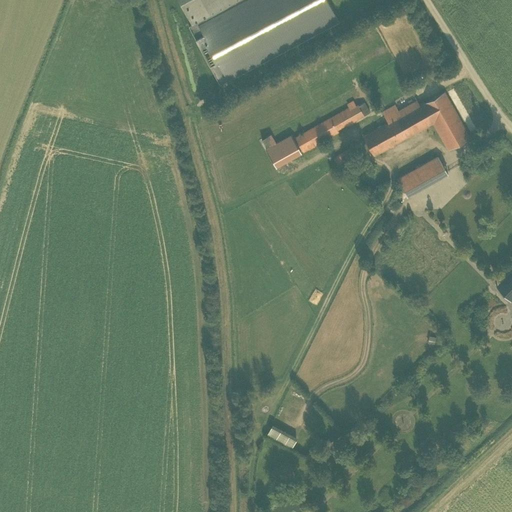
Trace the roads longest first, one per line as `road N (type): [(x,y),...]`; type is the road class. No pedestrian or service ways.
road 1 (track): [(230,511),(218,255),(148,0)]
road 2 (track): [(248,511),(255,444),(385,200),(392,161),(441,147),(446,154),(506,121)]
road 3 (unclassified): [(511,127),(426,0)]
